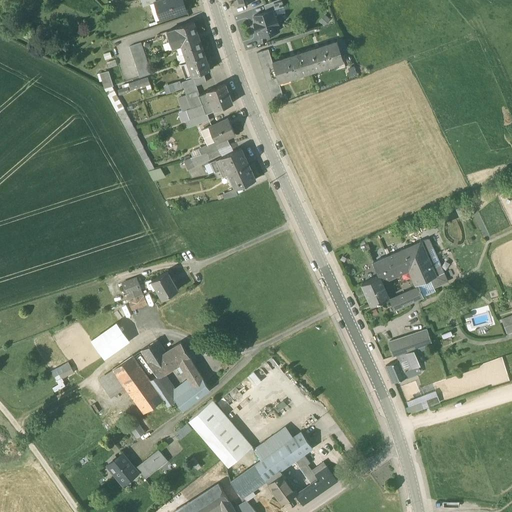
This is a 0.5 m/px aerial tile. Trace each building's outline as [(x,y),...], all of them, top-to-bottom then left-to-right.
[(157,0),(157,1),(163,18),(186,11),(182,0),(157,0)] [(281,0),(276,0),(264,5),(266,12),(272,10),(283,6),(281,0)] [(266,12),(254,16),(256,22),(254,23),(257,31),(258,31),(260,37),(279,31),(276,25),(278,24),(276,16),(274,16),(272,10),(266,12)] [(194,22),(175,28),(166,32),(167,33),(166,33),(168,40),(169,41),(171,40),(173,46),(181,44),(187,62),(205,56),(194,22)] [(264,39),(266,45),(277,42),(275,36),(264,39)] [(337,41),(305,52),(311,71),(343,61),(337,41)] [(150,72),(141,42),(129,46),(138,76),(150,72)] [(268,49),(257,52),(259,58),(270,55),(268,49)] [(305,52),(272,62),(274,66),(275,72),(276,74),(278,80),(278,81),(311,71),(305,52)] [(270,55),(259,58),(260,64),(272,60),(270,55)] [(205,56),(187,62),(191,76),(203,72),(209,70),(205,56)] [(272,60),(260,64),(262,70),(274,66),(272,62),(272,60)] [(187,62),(181,63),(186,77),(191,76),(187,62)] [(274,66),(262,70),(264,75),(275,72),(274,66)] [(108,71),(100,74),(104,89),(111,86),(112,86),(108,71)] [(203,72),(193,75),(193,78),(196,85),(206,81),(203,72)] [(276,74),(265,78),(267,84),(278,80),(276,74)] [(147,77),(129,83),(131,90),(149,84),(147,77)] [(193,78),(181,82),(184,89),(196,85),(193,78)] [(278,80),(267,84),(269,90),(280,86),(278,81),(278,80)] [(225,84),(206,91),(207,92),(199,95),(202,103),(229,93),(225,84)] [(196,85),(184,89),(190,107),(202,103),(199,95),(196,85)] [(123,108),(111,86),(104,89),(116,112),(117,112),(123,108)] [(280,86),(269,90),(272,101),(284,98),(280,86)] [(229,93),(202,103),(202,104),(186,109),(190,118),(190,119),(207,112),(213,110),(233,103),(229,93)] [(123,108),(117,112),(126,128),(133,126),(123,108)] [(207,112),(190,119),(190,118),(186,120),(188,127),(209,119),(207,112)] [(228,118),(201,130),(207,144),(215,140),(216,142),(227,138),(235,134),(228,118)] [(137,133),(133,126),(126,128),(136,146),(141,143),(136,134),(137,133)] [(227,138),(216,142),(215,140),(207,144),(199,147),(202,153),(205,152),(216,149),(216,148),(219,148),(230,144),(227,138)] [(141,143),(136,146),(148,170),(154,168),(148,157),(143,146),(141,143)] [(230,144),(219,148),(221,153),(222,156),(233,151),(230,144)] [(222,156),(221,157),(228,173),(248,163),(241,147),(233,151),(222,156)] [(219,148),(216,148),(216,149),(205,152),(209,159),(221,153),(219,148)] [(202,153),(184,159),(188,169),(209,159),(205,152),(202,153)] [(228,173),(221,157),(216,159),(223,175),(228,173)] [(223,175),(216,159),(210,162),(217,177),(222,176),(223,175)] [(248,163),(228,173),(235,188),(255,179),(248,163)] [(160,167),(149,171),(153,180),(165,176),(160,167)] [(233,189),(222,194),(224,198),(234,196),(236,195),(233,189)] [(420,242),(402,250),(410,268),(417,284),(419,287),(423,296),(435,291),(433,287),(437,286),(433,277),(435,276),(428,260),(436,256),(428,238),(420,242)] [(402,250),(373,262),(378,276),(379,275),(381,280),(410,268),(402,250)] [(152,281),(151,281),(155,288),(162,299),(179,290),(168,271),(152,281)] [(381,280),(379,275),(378,276),(361,283),(361,285),(362,285),(370,304),(370,305),(389,297),(381,280)] [(137,278),(121,283),(125,292),(126,294),(141,290),(141,289),(137,278)] [(152,281),(151,279),(146,281),(149,289),(155,288),(151,281),(152,281)] [(419,287),(389,300),(393,310),(423,297),(423,296),(419,287)] [(126,294),(125,292),(120,293),(123,301),(142,294),(141,290),(126,294)] [(143,295),(128,301),(132,310),(147,304),(143,295)] [(511,315),(502,319),(507,333),(511,330),(511,315)] [(116,323),(91,341),(103,358),(128,340),(116,323)] [(426,328),(388,342),(393,356),(431,343),(426,328)] [(157,340),(141,350),(157,376),(158,377),(158,376),(170,369),(162,354),(165,352),(157,340)] [(195,366),(181,342),(165,352),(162,354),(170,369),(179,363),(185,373),(195,366)] [(413,350),(405,353),(411,368),(420,365),(413,350)] [(411,368),(405,353),(397,355),(399,361),(406,377),(407,377),(407,378),(414,375),(414,374),(413,371),(411,368)] [(150,381),(133,356),(112,369),(144,413),(163,399),(150,382),(151,381),(150,381)] [(53,387),(54,391),(66,385),(63,379),(75,373),(69,361),(51,370),(58,384),(53,387)] [(399,361),(386,366),(393,382),(406,377),(399,361)] [(195,366),(185,373),(190,379),(199,372),(195,366)] [(199,372),(190,379),(194,385),(202,378),(199,372)] [(176,400),(158,376),(158,377),(157,376),(150,381),(151,381),(150,382),(163,399),(168,406),(175,400),(176,400)] [(176,400),(175,400),(183,411),(210,390),(202,378),(194,385),(176,400)] [(411,412),(441,403),(437,390),(407,400),(411,412)] [(252,447),(212,400),(189,420),(226,463),(226,464),(225,464),(225,466),(252,447)] [(284,400),(275,407),(278,411),(288,405),(284,400)] [(131,428),(137,437),(145,432),(139,423),(131,428)] [(185,424),(175,433),(179,439),(190,429),(185,424)] [(261,459),(254,464),(265,480),(279,470),(280,470),(293,460),(302,454),(312,447),(301,431),(261,459)] [(252,447),(225,466),(230,481),(254,464),(261,459),(252,447)] [(159,450),(134,469),(138,473),(139,472),(145,478),(167,460),(159,450)] [(134,469),(123,454),(108,465),(115,476),(117,474),(124,483),(138,473),(134,469)] [(302,454),(293,460),(304,475),(313,469),(302,454)] [(313,469),(304,475),(310,485),(317,494),(335,481),(323,463),(313,469)] [(254,464),(230,481),(242,496),(251,490),(265,480),(254,464)] [(295,492),(279,470),(265,480),(281,502),(295,492)] [(218,484),(173,511),(206,511),(227,499),(218,484)] [(310,485),(296,495),(303,504),(317,494),(310,485)] [(251,490),(242,496),(246,502),(255,495),(251,490)] [(227,499),(206,511),(222,511),(224,511),(232,507),(227,499)] [(246,502),(234,509),(235,511),(248,511),(252,509),(246,502)]
